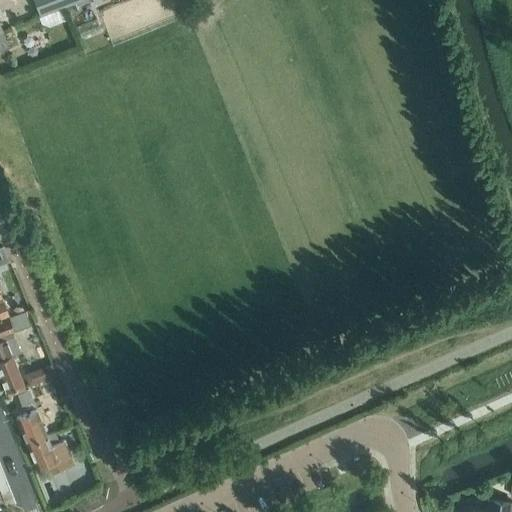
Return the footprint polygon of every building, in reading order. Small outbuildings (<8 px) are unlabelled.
[(33,0),(40,15),(79,0),(33,0)] [(0,49),(8,47),(0,25),(0,49)] [(0,171),(0,181),(8,177),(4,169),(0,171)] [(0,336),(14,331),(30,325),(24,311),(0,320),(0,336)] [(36,383),(31,372),(20,376),(15,364),(12,355),(20,352),(14,336),(0,341),(0,377),(7,396),(25,389),(24,387),(36,383)] [(49,365),(31,372),(36,383),(53,376),(49,365)] [(22,407),(33,403),(28,390),(17,394),(22,407)] [(16,417),(26,443),(46,435),(36,409),(16,417)] [(74,464),(64,440),(50,446),(46,435),(26,443),(37,469),(48,464),(52,473),(74,464)] [(466,506),(465,511),(511,511),(511,501),(490,499),(489,509),(466,506)]
